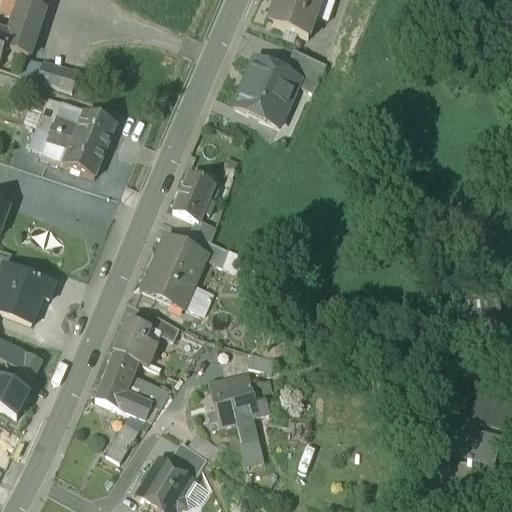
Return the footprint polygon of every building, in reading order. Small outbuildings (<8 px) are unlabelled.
[(19,1),(15,0),(3,0),(0,12),(13,17),(19,1)] [(279,0),(271,25),(306,37),(318,0),(279,0)] [(20,1),(19,1),(13,17),(11,24),(35,32),(43,10),(20,1)] [(6,40),(0,37),(0,60),(1,58),(9,61),(12,54),(26,60),(35,32),(11,24),(6,40)] [(324,63),(292,49),(282,72),(297,78),(295,85),(312,92),(324,63)] [(254,59),(233,107),(268,122),(273,110),(282,114),(295,85),(297,78),(282,72),(254,59)] [(75,76),(24,61),(18,78),(70,95),(75,76)] [(59,106),(47,101),(35,130),(48,133),(53,121),(59,106)] [(82,114),(59,106),(53,121),(76,130),(82,114)] [(76,130),(53,121),(48,133),(71,140),(103,154),(114,127),(82,114),(76,130)] [(48,133),(35,130),(27,150),(39,154),(40,154),(44,144),(48,133)] [(71,140),(48,133),(44,144),(67,151),(60,168),(92,180),(103,154),(71,140)] [(67,151),(44,144),(40,154),(39,154),(37,158),(60,168),(67,151)] [(231,178),(218,173),(213,186),(227,191),(231,178)] [(213,186),(187,175),(170,215),(193,224),(197,226),(201,215),(207,217),(212,204),(222,207),(227,191),(213,186)] [(212,204),(207,217),(201,215),(197,226),(193,224),(188,236),(192,238),(209,244),(222,207),(212,204)] [(188,248),(163,238),(140,294),(168,306),(178,282),(192,288),(204,262),(206,256),(188,248)] [(209,244),(192,238),(188,248),(206,256),(204,262),(240,277),(246,260),(209,244)] [(246,260),(240,277),(265,286),(271,269),(246,260)] [(0,272),(0,316),(29,327),(39,300),(46,302),(53,285),(3,265),(0,272)] [(318,321),(327,303),(309,294),(300,313),(318,321)] [(459,329),(503,325),(500,300),(456,304),(459,329)] [(177,332),(146,315),(140,327),(160,335),(158,339),(172,344),(177,332)] [(126,321),(112,356),(135,366),(145,370),(158,339),(160,335),(140,327),(126,321)] [(40,362),(0,343),(0,363),(15,372),(31,380),(40,362)] [(135,366),(112,356),(100,387),(123,397),(128,386),(135,366)] [(271,363),(249,357),(246,371),(269,375),(271,363)] [(0,412),(15,420),(28,395),(24,393),(31,380),(15,372),(8,385),(0,381),(0,412)] [(149,395),(144,406),(156,411),(169,393),(175,382),(164,378),(164,379),(157,376),(149,395)] [(246,380),(224,386),(232,411),(230,412),(235,431),(240,450),(242,449),(255,446),(249,422),(262,419),(258,405),(253,406),(246,380)] [(255,381),(255,402),(270,403),(270,382),(255,381)] [(149,395),(128,386),(123,397),(144,406),(149,395)] [(224,386),(207,390),(213,418),(206,419),(209,433),(216,431),(217,436),(235,431),(230,412),(232,411),(224,386)] [(123,397),(100,387),(93,403),(128,418),(143,425),(144,423),(149,426),(156,411),(144,406),(123,397)] [(503,411),(473,404),(468,426),(498,433),(503,411)] [(511,413),(503,411),(498,433),(511,436),(511,413)] [(143,425),(128,418),(104,457),(117,466),(143,425)] [(498,446),(441,432),(434,462),(435,463),(436,460),(466,467),(465,471),(469,472),(469,471),(489,476),(491,477),(498,446)] [(216,450),(196,436),(186,449),(205,463),(206,463),(216,450)] [(436,438),(426,436),(422,451),(432,453),(436,438)] [(255,446),(242,449),(245,459),(257,456),(255,446)] [(205,463),(180,447),(167,469),(191,485),(205,463)] [(156,462),(134,498),(149,507),(149,511),(179,511),(185,511),(183,499),(192,485),(191,485),(167,469),(156,462)] [(189,501),(202,508),(211,493),(197,486),(189,501)]
